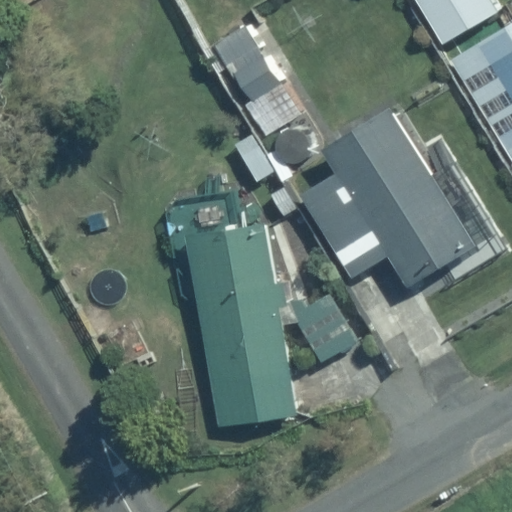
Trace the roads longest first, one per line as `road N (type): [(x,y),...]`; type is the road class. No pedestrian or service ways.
road 1 (residential): [(0,278),(136,511)]
road 2 (residential): [(358,511),(511,422)]
